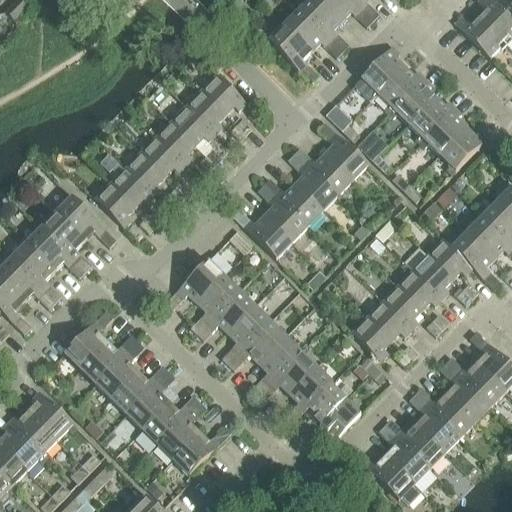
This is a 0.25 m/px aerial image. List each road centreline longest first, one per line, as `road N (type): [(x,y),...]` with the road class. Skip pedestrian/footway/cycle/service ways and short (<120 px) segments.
road 1 (residential): [(316,477),(477,314),(511,316)]
road 2 (residential): [(126,299),(295,121)]
road 3 (residential): [(272,443),(126,299)]
road 4 (residential): [(0,397),(16,369),(95,288),(126,299)]
road 5 (residential): [(295,121),(393,20)]
road 6 (residential): [(511,131),(415,39)]
road 7 (residential): [(209,32),(295,121)]
